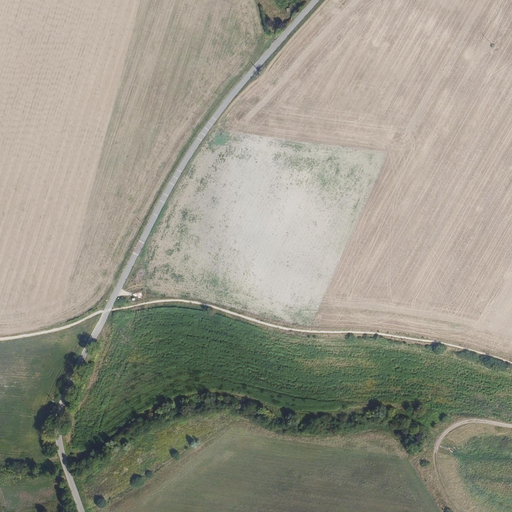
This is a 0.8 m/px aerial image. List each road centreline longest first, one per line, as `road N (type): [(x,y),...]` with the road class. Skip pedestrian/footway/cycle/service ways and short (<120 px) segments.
road 1 (tertiary): [(315,0),(190,151),(71,383),(58,430),(81,511)]
road 2 (track): [(508,425),(411,407),(283,418),(222,394),(145,416)]
road 3 (track): [(457,511),(436,462),(445,432),(473,420),(511,426)]
